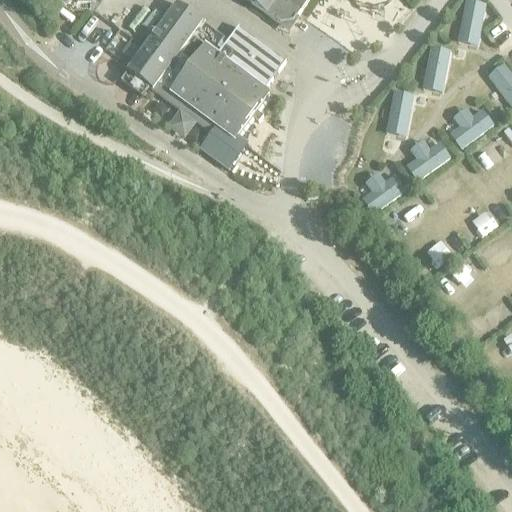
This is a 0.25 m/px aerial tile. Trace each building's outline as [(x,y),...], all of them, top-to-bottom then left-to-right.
[(239,0),(255,11),(280,28),(292,26),(298,17),(310,0),(239,0)] [(324,0),(325,7),(315,8),(316,26),(342,25),(339,0),(324,0)] [(128,37),(138,44),(162,13),(153,6),(128,37)] [(485,10),(466,6),(459,39),(478,43),(485,10)] [(202,26),(177,7),(127,75),(152,93),(157,87),(191,40),(201,26),(202,26)] [(157,87),(152,93),(166,104),(195,125),(200,118),(216,130),(201,151),(229,172),(247,149),(246,148),(244,149),(235,143),(252,121),(258,126),(263,120),(256,115),(269,98),(264,94),(286,65),(238,30),(217,59),(206,51),(216,37),(201,26),(191,40),(157,87)] [(75,52),(80,35),(62,30),(57,46),(75,52)] [(450,56),(431,52),(425,86),(443,90),(450,56)] [(91,56),(83,68),(103,83),(112,70),(91,56)] [(511,82),(511,81),(495,93),(511,113),(511,82)] [(413,99),(394,96),(388,130),(407,134),(413,99)] [(450,139),(461,153),(494,129),(483,114),(473,121),(466,113),(453,123),(460,132),(450,139)] [(511,142),(503,128),(488,138),(502,160),(511,153),(511,142)] [(450,162),(439,147),(429,154),(423,145),(409,155),(416,164),(406,171),(417,186),(450,162)] [(428,180),(441,197),(454,188),(442,170),(428,180)] [(371,196),(362,204),(373,219),(405,195),(394,180),(385,187),(378,178),(365,188),(371,196)] [(501,200),(491,202),(494,218),(505,216),(501,200)] [(484,211),(465,214),(469,232),(488,228),(484,211)] [(495,235),(476,245),(486,262),(504,252),(495,235)] [(413,260),(427,274),(447,254),(433,240),(413,260)] [(449,304),(463,292),(448,275),(434,287),(449,304)] [(473,308),(480,319),(495,310),(488,299),(473,308)] [(511,331),(484,345),(492,362),(511,353),(511,331)]
